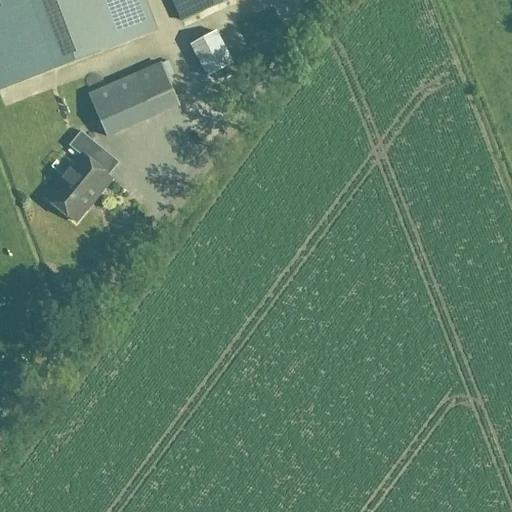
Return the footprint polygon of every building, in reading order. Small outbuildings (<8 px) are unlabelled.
[(139,0),(0,0),(0,91),(152,33),(139,0)] [(172,0),(181,21),(236,0),(172,0)] [(216,33),(191,45),(207,77),(231,65),(216,33)] [(89,96),(107,138),(179,106),(167,79),(173,76),(168,62),(161,65),(89,96)] [(228,75),(225,70),(215,75),(218,81),(228,75)] [(80,156),(46,199),(76,223),(111,179),(88,160),(99,147),(81,133),(69,147),(80,156)] [(131,167),(148,175),(152,166),(135,158),(131,167)]
